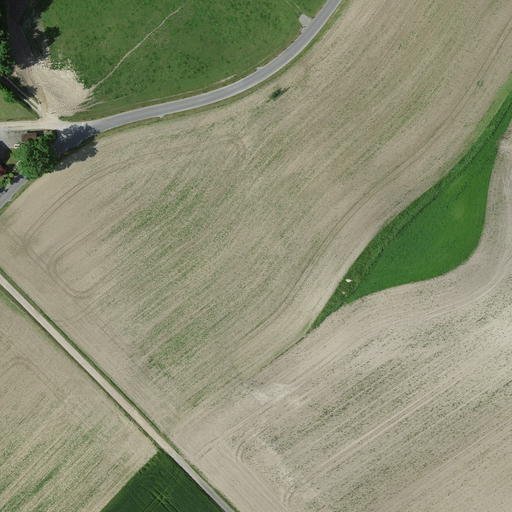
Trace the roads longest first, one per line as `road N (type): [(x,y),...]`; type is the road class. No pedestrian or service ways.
road 1 (unclassified): [(334,0),(293,50),(255,78),(95,127),(56,147),(0,201)]
road 2 (track): [(0,275),(232,511)]
